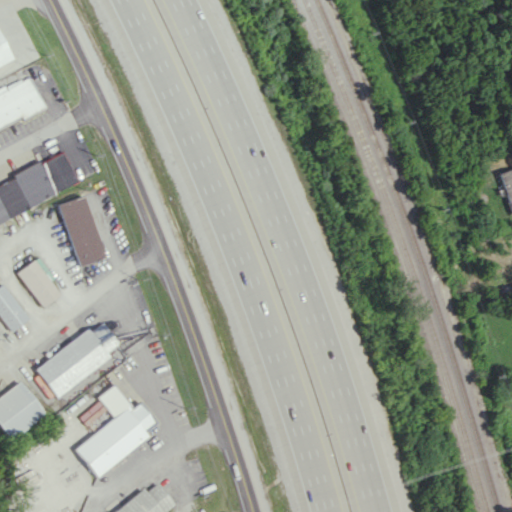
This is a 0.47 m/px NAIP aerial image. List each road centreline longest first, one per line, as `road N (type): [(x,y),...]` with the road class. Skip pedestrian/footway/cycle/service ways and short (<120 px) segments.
road 1 (tertiary): [(255,511),(205,331),(41,0)]
road 2 (motorway): [(125,0),(222,213),(324,511)]
road 3 (motorway): [(373,511),(296,271),(179,0)]
road 4 (residential): [(164,249),(0,360)]
road 5 (residential): [(231,422),(94,495)]
